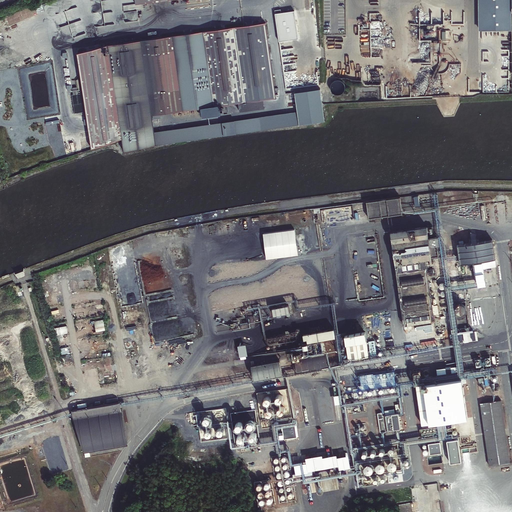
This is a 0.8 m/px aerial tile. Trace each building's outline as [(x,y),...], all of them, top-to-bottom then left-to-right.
[(479,0),(480,30),(511,30),(511,7),(511,0),(479,0)] [(156,144),(154,132),(152,115),(201,108),(203,117),(227,113),(226,105),(239,103),(240,112),(265,108),(264,99),(276,98),(265,23),(108,45),(122,139),(124,152),(156,144)] [(511,30),(480,30),(480,62),(511,62),(511,30)] [(78,53),(92,149),(122,139),(108,45),(78,53)] [(480,62),(480,94),(511,93),(511,71),(511,62),(480,62)] [(154,132),(156,144),(324,121),(322,89),(297,93),(299,112),(154,132)] [(400,197),(367,202),(369,218),(403,214),(400,197)] [(508,209),(507,209),(506,199),(495,200),(497,211),(496,211),(497,218),(498,219),(499,224),(509,223),(508,217),(509,217),(510,214),(510,211),(508,209)] [(434,321),(425,260),(431,259),(429,246),(428,237),(434,236),(432,226),(391,232),(404,325),(434,321)] [(428,237),(429,246),(439,244),(437,235),(434,236),(428,237)] [(492,240),(458,246),(461,264),(495,259),(492,240)] [(307,303),(308,304),(310,305),(312,304),(314,303),(315,301),(314,298),(312,297),(310,296),(307,297),(306,299),(306,301),(307,303)] [(456,312),(458,313),(460,313),(463,312),(464,310),(465,308),(464,306),(463,304),(461,303),(459,302),(457,303),(455,305),(454,307),(454,310),(456,312)] [(374,324),(374,323),(374,322),(374,321),(373,320),(373,319),(372,318),(371,318),(370,317),(368,317),(367,317),(366,318),(365,318),(364,319),(363,320),(363,321),(363,322),(362,323),(363,324),(363,326),(363,327),(364,327),(365,328),(366,329),(367,329),(368,329),(370,329),(371,329),(372,328),(373,328),(373,327),(374,326),(374,324)] [(110,347),(124,344),(121,328),(107,330),(110,347)] [(333,331),(302,336),(303,342),(306,341),(307,344),(314,343),(335,339),(333,331)] [(365,332),(344,335),(348,360),(368,357),(365,332)] [(245,345),(237,346),(240,361),(246,360),(245,357),(247,356),(247,355),(245,345)] [(317,354),(287,359),(290,373),(328,366),(325,352),(317,354)] [(474,359),(476,370),(496,367),(495,356),(474,359)] [(280,360),(252,365),(255,379),(282,374),(280,360)] [(96,368),(85,370),(89,392),(100,391),(96,368)] [(388,387),(388,386),(388,385),(388,384),(387,383),(386,382),(386,381),(385,381),(384,380),(383,380),(382,380),(380,381),(379,382),(378,383),(377,384),(377,385),(377,386),(377,387),(377,388),(378,389),(379,390),(380,391),(381,391),(383,391),(384,391),(385,391),(386,390),(387,389),(388,388),(388,387)] [(416,388),(421,428),(441,425),(467,422),(461,380),(415,386),(416,388)] [(372,390),(372,388),(372,387),(372,386),(371,386),(370,385),(370,384),(369,384),(368,383),(367,383),(366,383),(365,384),(364,384),(363,385),(362,385),(362,386),(362,387),(361,388),(362,389),(362,390),(362,391),(363,392),(364,393),(365,393),(366,394),(367,394),(368,394),(369,393),(370,393),(370,392),(371,391),(372,390)] [(356,392),(356,391),(356,390),(356,389),(355,388),(354,387),(354,386),(353,386),(352,385),(351,385),(350,385),(349,386),(348,386),(347,387),(346,388),(346,389),(345,390),(345,391),(345,392),(346,393),(346,394),(347,394),(348,395),(349,396),(350,396),(351,396),(352,396),(353,396),(353,395),(354,394),(355,394),(355,393),(356,392)] [(286,396),(264,400),(268,423),(290,419),(286,396)] [(501,401),(480,404),(488,463),(509,460),(501,401)] [(95,450),(126,444),(119,405),(119,403),(72,411),(73,414),(87,460),(96,457),(95,450)] [(384,415),(377,416),(380,432),(399,429),(397,413),(401,412),(399,406),(384,408),(384,415)] [(282,427),(284,440),(297,438),(295,426),(282,427)] [(450,462),(462,460),(458,439),(447,441),(450,462)] [(441,441),(428,443),(430,453),(442,452),(441,441)] [(350,469),(347,457),(337,459),(337,456),(323,459),(323,456),(306,459),(306,464),(293,466),(295,478),(312,475),(312,472),(338,467),(339,471),(350,469)] [(398,501),(400,502),(402,503),(404,502),(406,500),(407,498),(407,496),(405,494),(404,493),(401,493),(399,493),(398,495),(397,497),(397,499),(398,501)]
